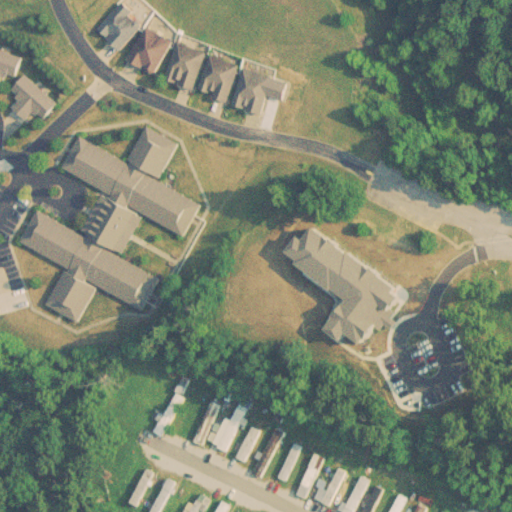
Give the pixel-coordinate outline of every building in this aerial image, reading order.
[(149,23),(128,2),(102,28),(124,50),(149,23)] [(178,41),(151,27),(132,60),(159,75),(178,41)] [(170,81),(203,90),(202,92),(234,102),(246,62),(182,42),(170,81)] [(27,56),(0,47),(0,82),(4,84),(7,74),(20,78),(27,56)] [(16,90),(24,96),(16,106),(32,120),(39,111),(49,120),(63,103),(29,74),(16,90)] [(190,235),(206,201),(165,182),(184,142),(151,126),(135,161),(83,136),(67,169),(109,189),(89,232),(42,210),(26,244),(71,265),(52,306),(85,321),(101,287),(149,309),(164,275),(128,257),(147,215),(190,235)] [(247,314),(366,309),(419,401),(428,401),(445,391),(384,286),(246,288),(247,314)] [(168,435),(190,397),(181,392),(160,431),(168,435)] [(209,436),(225,407),(213,401),(198,430),(209,436)] [(222,446),(230,451),(252,412),(243,407),(222,446)] [(240,454),(248,460),(267,434),(259,427),(240,454)] [(269,473),(291,433),(281,428),(259,468),(269,473)] [(283,477),(292,480),(308,446),(299,442),(283,477)] [(301,494),(312,499),(331,458),(320,453),(301,494)] [(352,472),(341,466),(324,499),(335,505),(352,472)] [(366,511),(378,511),(391,491),(381,486),(366,511)] [(404,511),(411,497),(403,493),(394,511),(404,511)] [(416,511),(429,511),(431,507),(419,503),(416,511)]
